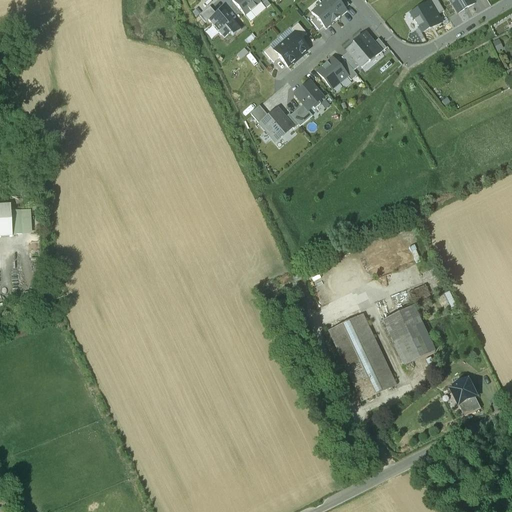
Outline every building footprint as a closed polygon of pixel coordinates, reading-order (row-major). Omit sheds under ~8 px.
[(233,0),(232,2),(244,16),(249,12),(250,13),(255,8),(254,7),(259,3),(256,0),(233,0)] [(270,6),(264,0),(256,0),(259,3),(265,10),(270,6)] [(335,0),(327,0),(321,5),(335,21),(346,12),(344,10),(336,1),(335,0)] [(349,6),(343,0),(337,0),(336,1),(344,10),(349,6)] [(443,13),(435,0),(429,0),(427,2),(428,4),(429,4),(436,17),(443,13)] [(447,0),(457,15),(474,5),(473,3),(471,0),(447,0)] [(441,24),(436,17),(429,4),(428,4),(409,15),(421,34),(428,30),(428,31),(441,24)] [(321,5),(311,14),(315,19),(323,28),(325,30),(335,21),(321,5)] [(209,8),(199,17),(205,24),(208,21),(215,15),(209,8)] [(240,31),(224,12),(217,18),(215,15),(208,21),(213,28),(218,34),(218,33),(224,40),(230,35),(232,38),(240,31)] [(323,28),(315,19),(311,23),(318,32),(323,28)] [(306,36),(297,25),(291,30),(294,34),(300,41),(306,36)] [(294,34),(283,43),(298,61),(304,56),(303,55),(308,51),(300,41),(294,34)] [(353,46),(346,52),(347,54),(348,53),(359,67),(359,68),(361,70),(381,54),(373,45),(364,34),(352,44),(353,46)] [(373,45),(381,54),(386,50),(378,41),(373,45)] [(298,61),(283,43),(273,51),(273,52),(279,59),(287,69),(292,65),(293,65),(298,61)] [(270,48),(264,53),(273,64),(279,59),(273,52),(273,51),(270,49),(270,48)] [(348,53),(347,54),(341,59),(345,63),(352,73),(359,68),(359,67),(348,53)] [(339,69),(331,60),(316,73),(330,90),(338,83),(339,85),(347,78),(339,69)] [(352,73),(345,63),(339,69),(347,78),(350,82),(356,77),(352,73)] [(320,105),(318,103),(323,100),(309,84),(294,96),(302,106),(308,112),(312,109),(314,111),(320,105)] [(308,112),(302,106),(290,117),(298,126),(299,128),(312,117),(308,112)] [(268,118),(259,107),(250,115),(259,126),(260,126),(259,125),(268,118)] [(284,119),(277,111),(268,118),(259,125),(260,126),(269,138),(275,144),(292,129),(284,119)] [(289,116),(284,119),(292,129),(293,131),(298,126),(290,117),(289,116)] [(15,146),(6,146),(7,159),(15,158),(15,146)] [(10,207),(0,207),(0,238),(11,238),(10,207)] [(414,306),(383,321),(404,366),(436,352),(414,306)] [(396,386),(363,315),(328,332),(360,402),(396,386)] [(468,379),(450,389),(458,406),(459,406),(475,398),(477,397),(468,379)] [(475,398),(459,406),(465,417),(481,409),(475,398)]
